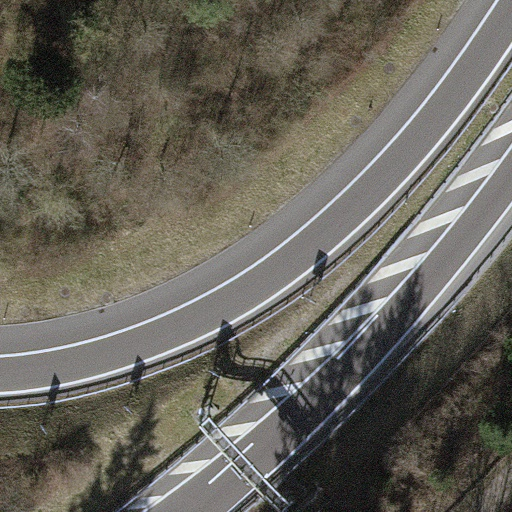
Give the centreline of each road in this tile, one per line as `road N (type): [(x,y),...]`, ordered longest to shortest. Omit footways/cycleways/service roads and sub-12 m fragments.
road 1 (motorway): [(511,16),(398,164),(284,267),(174,331),(52,369),(0,374)]
road 2 (motorway): [(191,511),(333,386),(511,177)]
